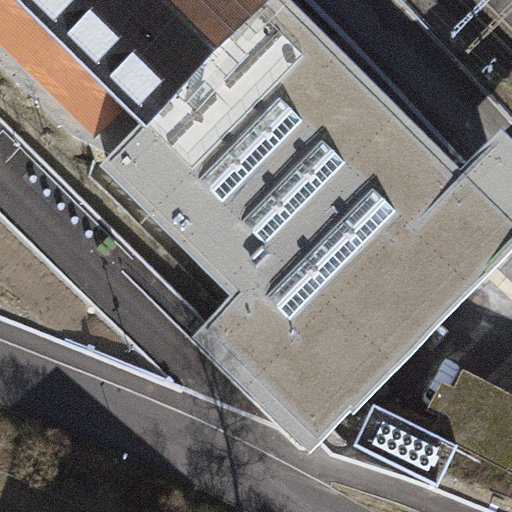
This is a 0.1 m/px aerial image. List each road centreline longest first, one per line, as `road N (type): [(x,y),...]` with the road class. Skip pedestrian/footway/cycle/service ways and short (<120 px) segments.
road 1 (residential): [(309,511),(0,376)]
road 2 (residential): [(511,177),(422,72)]
